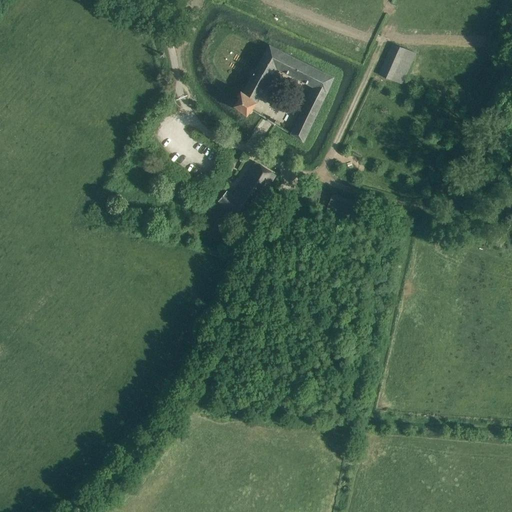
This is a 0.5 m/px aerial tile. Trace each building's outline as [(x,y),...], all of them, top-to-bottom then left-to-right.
[(394,44),(385,65),(381,74),(402,83),(406,74),(416,53),(394,44)] [(241,90),(238,95),(241,97),(235,105),(247,114),(249,112),(251,113),(253,110),(254,109),(252,108),(257,102),(276,66),(314,86),(292,134),(304,141),(334,77),(270,45),(243,92),(241,90)] [(232,194),(225,189),(218,200),(247,221),(276,175),(256,161),(232,194)] [(310,185),(307,193),(320,197),(322,190),(310,185)] [(333,193),(327,208),(350,217),(356,202),(333,193)]
